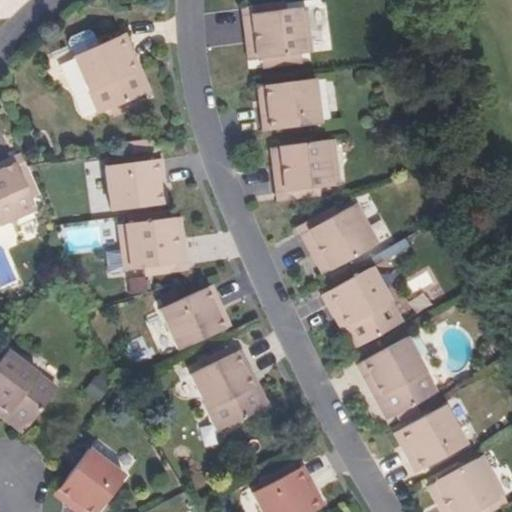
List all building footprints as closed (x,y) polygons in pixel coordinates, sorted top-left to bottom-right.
[(242,7),(242,16),(286,11),(285,2),(242,7)] [(255,40),(258,60),(260,60),(281,57),(281,66),(301,64),(300,55),(302,55),(299,30),(308,29),(305,9),(286,11),(242,16),(246,41),(255,40)] [(299,30),(302,55),(310,54),(308,29),(299,30)] [(142,95),(127,60),(133,57),(123,35),(72,57),(98,115),(142,95)] [(255,40),(246,41),(248,61),(258,60),(255,40)] [(127,60),(142,95),(149,92),(133,57),(127,60)] [(262,69),(281,66),(281,57),(260,60),(262,69)] [(266,106),(260,108),(262,132),(319,125),(314,80),(264,86),(266,106)] [(266,106),(264,86),(257,87),(260,108),(266,106)] [(328,166),(335,165),(332,140),(324,141),(328,166)] [(320,188),(338,186),(335,165),(328,166),(324,141),(278,147),(281,168),(273,169),(276,193),(320,188)] [(281,168),(278,147),(270,149),(273,169),(281,168)] [(0,224),(33,211),(10,159),(0,163),(0,224)] [(159,205),(156,186),(164,185),(161,160),(105,167),(110,212),(159,205)] [(156,186),(159,205),(166,205),(164,185),(156,186)] [(320,188),(276,193),(277,202),(321,197),(320,188)] [(365,222),(354,205),(338,214),(299,235),(312,258),(320,254),(330,271),(370,249),(357,226),(365,222)] [(296,228),(299,235),(338,214),(334,207),(296,228)] [(174,239),(182,237),(180,218),(171,219),(174,239)] [(142,267),(186,262),(182,237),(174,239),(171,219),(125,225),(129,249),(120,250),(122,270),(142,267)] [(357,226),(370,249),(378,244),(365,222),(357,226)] [(129,249),(125,225),(117,226),(120,250),(129,249)] [(320,254),(312,258),(322,276),(330,271),(320,254)] [(187,271),(186,262),(142,267),(143,276),(187,271)] [(340,314),(358,347),(401,323),(370,269),(321,296),(333,318),(340,314)] [(143,276),(126,279),(128,295),(146,293),(143,276)] [(222,331),(213,312),(221,308),(210,286),(159,310),(177,351),(222,331)] [(213,312),(222,331),(230,327),(221,308),(213,312)] [(340,314),(333,318),(351,350),(358,347),(340,314)] [(375,382),(393,416),(436,393),(406,337),(356,364),(368,386),(375,382)] [(261,410),(244,376),(252,372),(240,350),(189,375),(217,432),(261,410)] [(0,406),(27,427),(56,389),(6,351),(0,358),(0,406)] [(244,376),(261,410),(269,406),(252,372),(244,376)] [(82,388),(95,402),(111,387),(99,374),(82,388)] [(375,382),(368,386),(386,420),(393,416),(375,382)] [(409,448),(403,451),(414,472),(465,445),(443,405),(399,429),(409,448)] [(0,406),(0,416),(22,433),(27,427),(0,406)] [(409,448),(399,429),(393,433),(403,451),(409,448)] [(74,502),(69,508),(73,511),(96,511),(124,477),(87,449),(58,489),(74,502)] [(494,477),(482,455),(475,459),(486,481),(494,477)] [(486,481),(475,459),(434,482),(443,500),(436,504),(440,511),(473,511),(487,504),(504,495),(494,477),(486,481)] [(310,511),(316,509),(306,491),(314,487),(302,465),(251,493),(261,511),(310,511)] [(443,500),(434,482),(427,486),(436,504),(443,500)] [(306,491),(316,509),(324,505),(314,487),(306,491)] [(74,502),(58,489),(53,495),(69,508),(74,502)]
